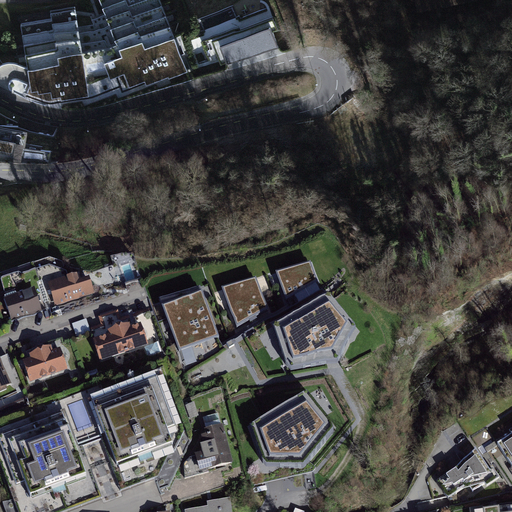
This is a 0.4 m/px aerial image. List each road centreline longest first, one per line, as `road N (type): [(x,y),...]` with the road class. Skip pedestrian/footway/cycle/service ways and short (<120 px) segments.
road 1 (residential): [(0,173),(53,175),(311,109),(331,98),(337,81),(331,65),(289,60),(83,117),(50,115),(0,95)]
road 2 (residential): [(141,297),(0,345)]
